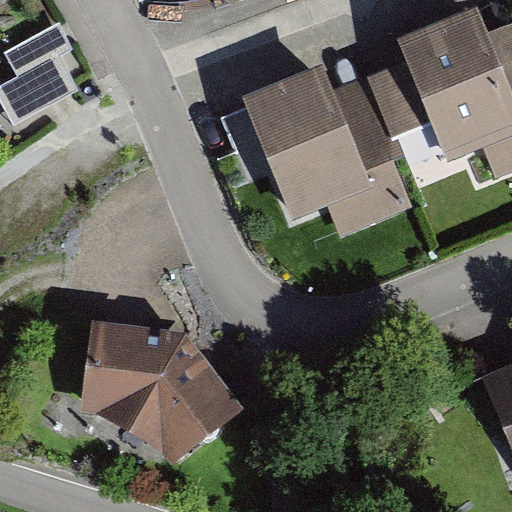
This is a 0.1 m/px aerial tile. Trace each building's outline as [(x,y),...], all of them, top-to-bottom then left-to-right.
[(422,68),(380,83),(403,144),(438,130),(451,165),(491,150),(503,181),(511,177),(511,33),(507,35),(499,14),(413,47),(422,68)] [(74,50),(60,24),(3,55),(18,82),(0,92),(0,105),(14,130),(78,95),(58,59),(74,50)] [(403,144),(380,83),(359,91),(349,66),(252,101),(299,229),(336,216),(345,239),(427,209),(403,144)] [(202,334),(115,332),(104,410),(196,467),(251,409),(202,334)] [(511,372),(501,377),(511,407),(511,372)]
